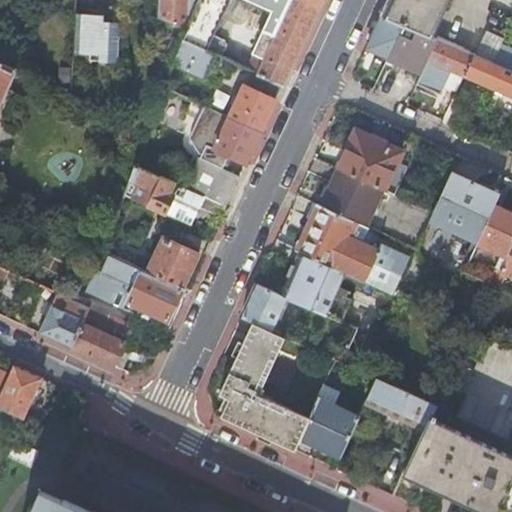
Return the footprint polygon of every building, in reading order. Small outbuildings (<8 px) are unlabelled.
[(159,0),(158,19),(188,32),(201,0),(159,0)] [(201,0),(188,32),(185,41),(216,56),(222,58),(227,47),(226,43),(214,38),(231,0),(247,0),(275,12),(255,56),(265,61),(259,76),(283,87),(285,83),(288,77),(323,0),(201,0)] [(389,0),(382,17),(417,32),(431,38),(448,0),(389,0)] [(102,60),(121,61),(123,19),(104,19),(105,4),(85,3),(84,50),(102,50),(102,60)] [(384,56),(388,58),(398,36),(412,42),(417,32),(382,17),(367,49),(372,51),(384,56)] [(437,41),(431,38),(417,32),(412,42),(398,36),(388,58),(406,66),(422,73),(437,41)] [(495,66),(499,56),(505,41),(489,34),(478,58),(495,66)] [(177,59),(184,43),(175,40),(168,55),(177,59)] [(175,66),(165,88),(192,101),(201,78),(205,80),(216,56),(185,41),(184,41),(184,43),(177,59),(175,66)] [(474,57),(437,41),(422,73),(417,84),(439,94),(443,86),(451,69),(465,75),(474,57)] [(248,71),(259,76),(265,61),(255,56),(248,71)] [(495,66),(511,72),(511,61),(499,56),(495,66)] [(511,72),(495,66),(478,58),(474,57),(465,75),(511,96),(511,72)] [(0,102),(15,69),(0,61),(0,102)] [(451,69),(443,86),(458,92),(465,75),(451,69)] [(245,86),(230,118),(262,133),(274,107),(277,101),(245,86)] [(443,122),(457,128),(469,103),(455,96),(454,99),(443,122)] [(202,157),(200,159),(224,170),(230,157),(247,165),(262,133),(230,118),(202,105),(189,132),(196,154),(202,157)] [(511,115),(502,111),(493,130),(502,135),(511,115)] [(502,135),(493,130),(488,142),(497,146),(502,135)] [(339,171),(384,191),(402,153),(356,132),(338,170),(339,171)] [(224,170),(200,159),(186,189),(206,198),(227,207),(234,193),(241,178),(224,170)] [(199,212),(201,208),(206,198),(186,189),(138,166),(133,180),(150,188),(148,192),(141,196),(139,202),(167,215),(192,227),(199,212)] [(322,207),(355,222),(368,228),(384,192),(384,191),(339,171),(334,182),(322,207)] [(477,244),(496,206),(501,196),(453,174),(430,222),(477,244)] [(206,198),(201,208),(222,218),(227,207),(206,198)] [(301,252),(346,273),(406,301),(409,295),(402,292),(402,293),(396,290),(410,259),(382,246),(380,250),(349,236),(355,222),(322,207),(314,203),(307,218),(312,221),(298,251),(301,252)] [(477,244),(469,264),(478,268),(481,261),(492,266),(492,267),(495,268),(501,271),(511,248),(511,211),(507,209),(506,211),(496,206),(477,244)] [(162,239),(147,272),(182,289),(190,272),(198,256),(162,239)] [(487,284),(494,287),(503,291),(510,276),(511,277),(511,248),(501,271),(495,268),(487,284)] [(289,298),(327,316),(346,273),(301,252),(282,295),(289,298)] [(123,309),(126,303),(142,270),(107,253),(105,259),(99,272),(95,270),(85,291),(123,309)] [(0,265),(0,289),(1,290),(10,270),(0,265)] [(142,270),(126,303),(168,322),(176,304),(180,295),(184,298),(188,291),(182,289),(147,272),(142,270)] [(279,320),(289,298),(282,295),(258,284),(250,300),(242,317),(254,322),(280,334),(285,322),(279,320)] [(39,333),(72,348),(85,319),(88,313),(90,307),(89,307),(57,292),(48,312),(39,333)] [(85,319),(72,348),(113,367),(124,342),(107,334),(103,332),(108,322),(88,313),(85,319)] [(111,316),(108,322),(103,332),(107,334),(115,318),(111,316)] [(124,342),(133,346),(140,330),(115,318),(107,334),(124,342)] [(286,336),(280,334),(254,322),(237,358),(221,393),(230,398),(222,416),(295,450),(301,438),(311,416),(259,393),(286,336)] [(343,363),(376,378),(382,366),(374,363),(380,351),(372,347),(377,336),(359,328),(358,330),(343,363)] [(124,342),(113,367),(122,371),(127,359),(133,346),(124,342)] [(0,395),(14,365),(8,363),(4,372),(0,369),(0,395)] [(0,395),(0,408),(20,418),(23,419),(36,391),(42,378),(14,365),(0,395)] [(431,419),(438,405),(378,378),(365,406),(369,408),(371,404),(397,416),(421,427),(419,431),(424,434),(431,419)] [(321,448),(341,457),(360,416),(319,397),(311,416),(301,438),(321,448)] [(511,511),(511,457),(431,419),(424,434),(404,476),(442,494),(451,498),(458,502),(480,511),(511,511)] [(13,439),(8,456),(30,467),(38,451),(13,439)] [(85,511),(40,491),(30,511),(85,511)]
